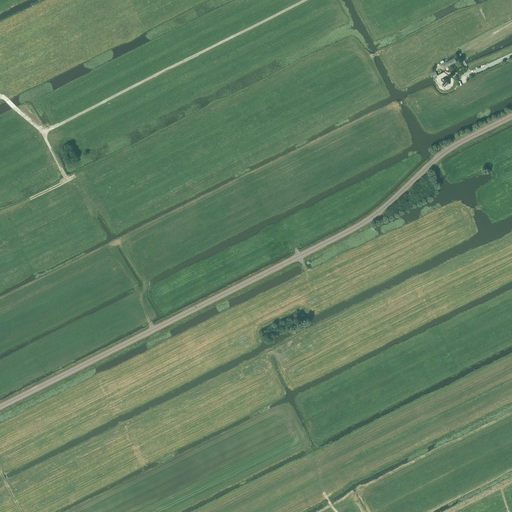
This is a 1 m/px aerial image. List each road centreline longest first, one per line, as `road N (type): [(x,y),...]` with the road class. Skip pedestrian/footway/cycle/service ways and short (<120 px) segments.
road 1 (unclassified): [(0,407),(343,234),(453,146),(511,116)]
road 2 (track): [(305,0),(49,129),(45,136),(66,180),(30,198)]
